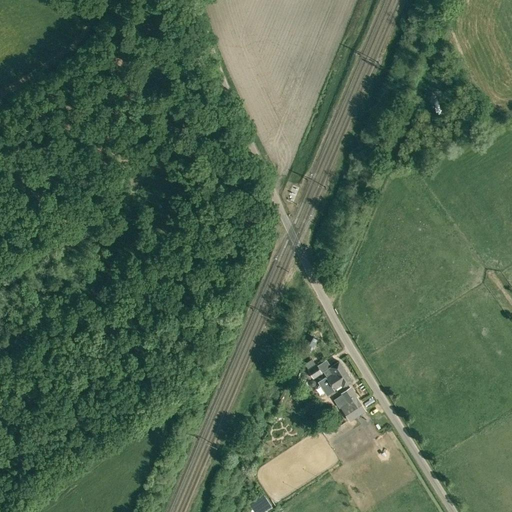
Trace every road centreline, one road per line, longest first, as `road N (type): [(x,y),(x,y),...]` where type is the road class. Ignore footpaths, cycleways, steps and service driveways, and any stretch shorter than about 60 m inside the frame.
road 1 (unclassified): [(450,511),(333,320),(192,0)]
road 2 (track): [(252,145),(215,217),(224,276),(151,431)]
road 3 (track): [(326,306),(440,26)]
